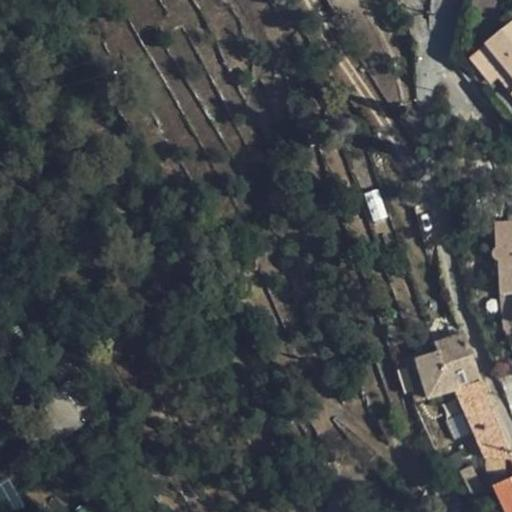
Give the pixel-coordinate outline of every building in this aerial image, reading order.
[(511,76),(511,23),(486,45),(511,76)] [(511,76),(486,45),(469,59),(490,84),(499,77),(511,93),(511,76)] [(364,192),(373,221),(386,217),(378,188),(364,192)] [(511,355),(511,222),(497,223),(498,249),(499,249),(502,298),(506,330),(511,355)] [(465,333),(458,335),(435,344),(438,352),(416,359),(428,400),(456,391),(483,381),(465,333)] [(486,459),(510,451),(483,381),(456,391),(486,459)] [(486,493),(485,491),(472,466),(461,471),(474,498),(486,493)] [(511,511),(511,478),(494,487),(505,511),(511,511)]
